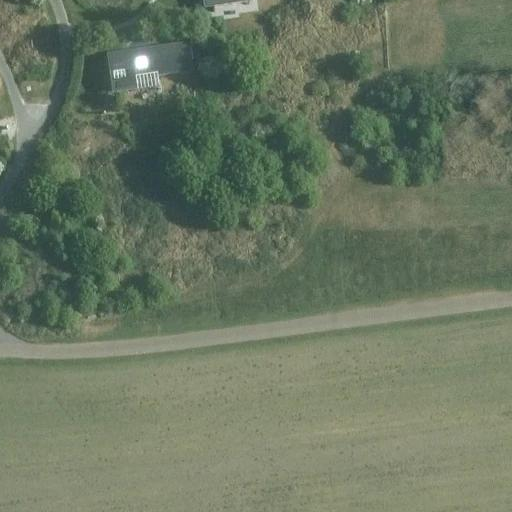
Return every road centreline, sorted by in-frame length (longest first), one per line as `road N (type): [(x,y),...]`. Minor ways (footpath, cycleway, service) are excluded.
road 1 (unclassified): [(9,352),(205,338),(511,299)]
road 2 (residential): [(23,149),(43,128),(64,80),(64,33),(51,0)]
